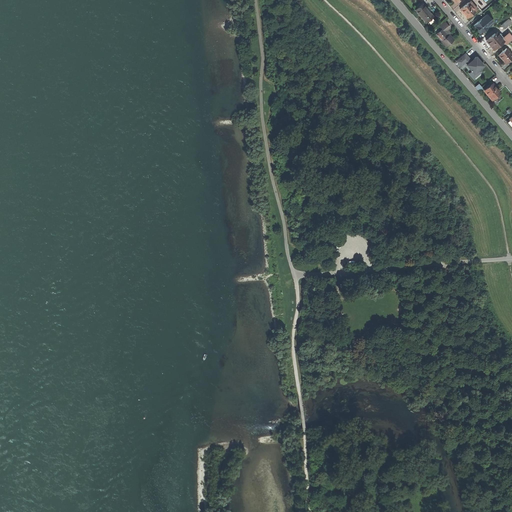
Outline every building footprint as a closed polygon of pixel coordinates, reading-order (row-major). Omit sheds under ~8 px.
[(470,4),(468,2),(460,9),(467,17),(477,9),(472,3),(470,4)] [(422,3),(415,10),(426,23),(433,16),(422,3)] [(481,19),(474,25),(480,33),(488,27),(481,19)] [(508,19),(501,24),(505,28),(511,23),(508,19)] [(436,28),(439,31),(443,27),(446,31),(449,28),(444,22),(436,28)] [(445,32),(446,31),(443,27),(439,31),(435,34),(441,41),(445,46),(453,40),(449,34),(448,35),(445,32)] [(495,33),(486,40),(494,50),(504,41),(502,39),(498,34),(496,35),(495,33)] [(504,41),(506,44),(511,38),(511,36),(509,33),(502,39),(504,41)] [(511,55),(509,52),(511,50),(508,46),(498,55),(505,64),(511,58),(511,55)] [(467,54),(457,62),(462,67),(471,59),(467,54)] [(478,56),(467,66),(475,75),(486,65),(478,56)] [(492,84),(484,91),(491,99),(492,99),(494,101),(501,95),(499,93),(499,92),(492,84)]
